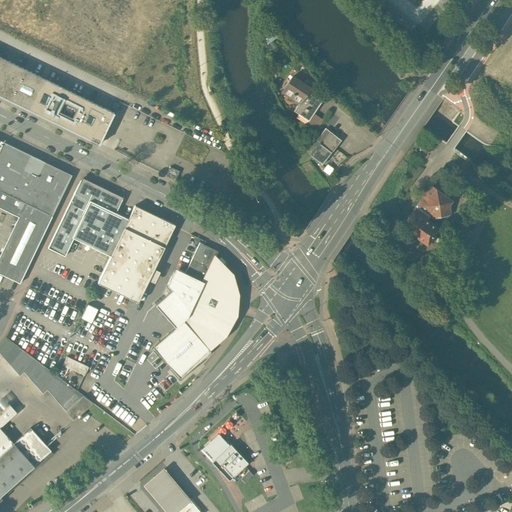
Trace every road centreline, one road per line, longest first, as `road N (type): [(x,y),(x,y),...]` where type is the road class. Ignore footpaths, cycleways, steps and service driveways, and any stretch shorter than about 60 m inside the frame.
road 1 (secondary): [(289,291),(490,0)]
road 2 (tertiary): [(289,291),(200,215),(0,115)]
road 3 (secondary): [(59,511),(179,416),(236,358)]
road 4 (residential): [(352,511),(331,391)]
